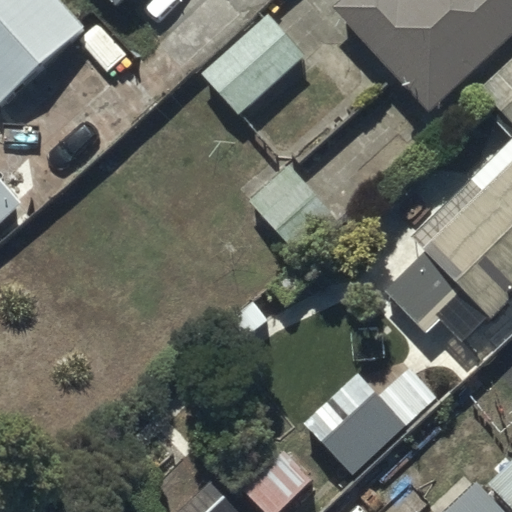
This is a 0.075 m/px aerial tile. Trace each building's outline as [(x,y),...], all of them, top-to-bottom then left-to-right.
[(0,0),(0,97),(85,21),(65,0),(0,0)] [(104,0),(114,11),(126,0),(104,0)] [(511,0),(335,0),(334,2),(427,103),(511,24),(511,0)] [(204,81),(239,121),(307,63),(272,22),(204,81)] [(511,37),(471,77),(499,104),(490,113),(509,132),(409,231),(422,244),(382,283),(424,326),(438,312),(461,335),(486,310),(488,312),(511,287),(511,37)] [(343,216),(284,155),(244,193),(303,254),(343,216)] [(0,174),(0,215),(20,198),(0,174)] [(511,511),(511,477),(493,496),(507,511),(511,511)] [(501,511),(485,494),(465,511),(501,511)]
